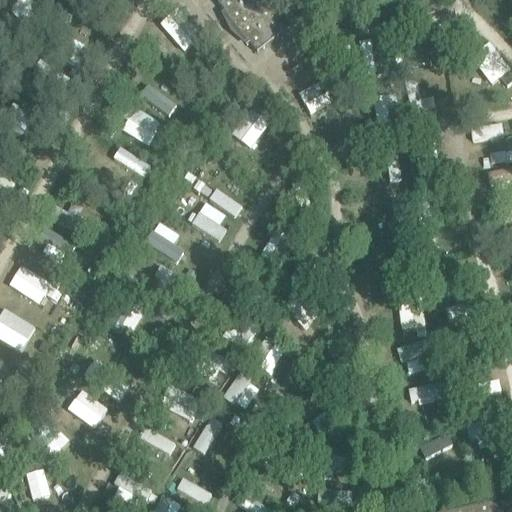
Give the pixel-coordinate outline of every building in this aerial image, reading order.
[(239,33),(255,54),(256,55),(284,33),(258,0),(221,0),(216,4),(233,26),(231,27),(237,35),(239,33)] [(350,11),(342,15),(347,25),(355,21),(350,11)] [(157,62),(147,57),(142,67),(152,72),(157,62)] [(379,285),(381,294),(390,292),(388,284),(379,285)] [(234,359),(238,354),(232,349),(228,355),(234,359)] [(71,367),(67,372),(74,377),(78,372),(71,367)] [(223,412),(216,408),(212,414),(219,419),(223,412)] [(302,428),(307,435),(314,431),(309,424),(302,428)] [(511,511),(510,501),(461,511),(511,511)]
